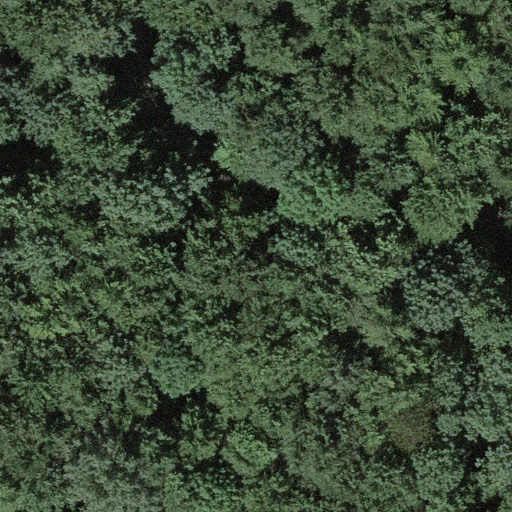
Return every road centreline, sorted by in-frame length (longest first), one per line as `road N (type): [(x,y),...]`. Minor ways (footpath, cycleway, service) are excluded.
road 1 (track): [(138,59),(204,351),(255,511)]
road 2 (track): [(511,227),(440,221),(226,158),(138,59)]
